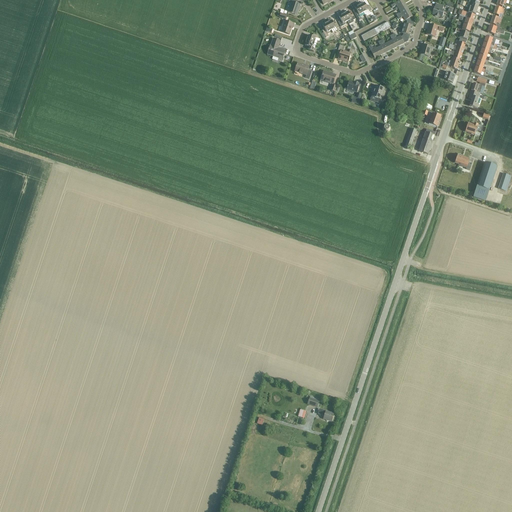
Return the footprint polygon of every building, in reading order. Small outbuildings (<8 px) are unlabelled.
[(299,9),(301,5),(297,4),(298,0),(297,0),(288,0),(289,1),(292,2),(289,13),(297,15),(299,9)] [(398,10),(405,6),(402,0),(401,0),(391,6),(392,8),(395,7),(394,6),(396,6),(398,10)] [(359,6),(363,13),(364,15),(372,11),(369,6),(366,7),(364,3),(359,6)] [(478,6),(468,3),(468,5),(470,6),(468,12),(475,15),(478,6)] [(435,16),(435,17),(439,18),(439,17),(442,18),(444,11),(442,10),(443,7),(436,4),(435,8),(434,8),(432,15),(435,16)] [(363,13),(359,6),(355,8),(357,12),(354,13),(359,21),(361,20),(359,15),(363,13)] [(405,6),(398,10),(400,14),(399,14),(396,15),(397,18),(408,11),(405,6)] [(496,7),(494,15),(499,16),(498,18),(501,19),(502,15),(504,10),(496,7)] [(408,11),(397,18),(398,20),(401,18),(402,17),(405,21),(412,17),(408,11)] [(348,12),(343,15),(347,22),(349,25),(354,23),(353,21),(355,20),(353,14),(350,16),(348,12)] [(460,15),(459,16),(473,21),(475,16),(468,13),(466,13),(465,16),(463,15),(463,16),(460,15)] [(347,22),(343,15),(339,17),(341,21),(338,22),(341,27),(346,25),(345,23),(347,22)] [(471,27),(473,21),(459,16),(458,20),(462,21),(465,21),(464,24),(471,27)] [(499,24),(501,19),(498,18),(493,16),(490,24),(496,26),(497,23),(499,24)] [(414,21),(412,17),(405,21),(406,23),(406,25),(412,27),(414,21)] [(293,28),(294,24),(285,21),(281,32),(289,35),(292,27),(293,28)] [(327,23),(331,30),(332,33),(337,31),(337,32),(340,30),(336,23),(334,25),(332,21),(327,23)] [(471,27),(464,24),(457,22),(456,25),(460,26),(463,27),(462,30),(469,32),(471,27)] [(331,30),(327,23),(322,26),(324,30),(322,31),(326,38),(328,37),(327,35),(329,34),(328,32),(331,30)] [(429,28),(426,35),(435,38),(438,27),(429,24),(428,28),(429,28)] [(494,35),(495,32),(503,34),(504,31),(490,26),(487,33),(494,35)] [(467,40),(469,33),(455,29),(453,33),(456,34),(456,32),(461,33),(459,38),(467,40)] [(306,41),(314,43),(315,40),(319,42),(320,40),(318,39),(319,36),(313,34),(312,37),(308,36),(306,41)] [(404,44),(401,37),(400,37),(396,39),(395,37),(396,37),(395,34),(392,35),(398,47),(404,44)] [(402,37),(401,37),(404,44),(408,42),(409,36),(410,36),(403,34),(402,37)] [(398,47),(392,35),(390,36),(391,39),(392,39),(392,40),(388,42),(392,50),(398,47)] [(486,37),(484,43),(490,45),(493,46),(496,47),(497,46),(497,45),(494,44),(495,40),(496,40),(486,37)] [(282,59),(285,51),(278,48),(280,41),(273,39),(271,46),(270,45),(267,54),(282,59)] [(454,45),(453,46),(464,50),(465,44),(466,41),(460,39),(458,45),(455,44),(454,45)] [(392,50),(388,42),(384,45),(384,43),(383,40),(380,41),(386,53),(392,50)] [(314,43),(306,41),(305,46),(309,47),(308,50),(314,52),(316,45),(314,44),(314,43)] [(386,53),(380,41),(378,42),(380,45),(381,46),(377,48),(380,56),(386,53)] [(484,43),(482,49),(488,51),(492,52),(493,49),(495,50),(496,47),(493,46),(490,45),(484,43)] [(343,61),(346,52),(343,51),(345,47),(340,45),(337,52),(340,53),(338,59),(343,61)] [(423,45),(420,55),(429,57),(432,48),(423,45)] [(464,50),(453,46),(452,46),(450,45),(449,48),(453,49),(453,48),(456,49),(455,53),(462,55),(464,50)] [(371,46),(369,47),(374,59),(380,56),(377,48),(376,49),(373,50),(372,48),(371,46)] [(488,51),(482,49),(480,55),(486,58),(489,58),(492,59),(494,60),(493,60),(500,62),(501,59),(494,57),(487,55),(488,51)] [(349,53),(346,52),(343,61),(348,63),(350,56),(353,57),(355,52),(350,50),(349,53)] [(462,55),(455,53),(448,51),(447,54),(454,56),(453,58),(460,61),(462,55)] [(486,58),(480,55),(478,61),(484,64),(486,58)] [(447,66),(447,67),(457,70),(460,61),(453,58),(452,58),(449,67),(447,66)] [(478,61),(476,67),(482,69),(484,64),(478,61)] [(309,79),(312,71),(308,70),(309,67),(297,63),(294,71),(306,75),(305,78),(309,79)] [(476,67),(474,73),(480,75),(482,72),(487,74),(492,76),(493,73),(490,72),(489,72),(485,70),(482,69),(476,67)] [(333,84),(335,76),(323,72),(320,80),(333,84)] [(446,72),(443,80),(447,82),(448,82),(453,83),(455,75),(446,72)] [(473,84),(471,91),(479,94),(482,95),(484,89),(484,88),(486,81),(478,78),(476,82),(479,83),(478,86),(473,84)] [(353,83),(349,82),(346,89),(357,93),(359,85),(359,84),(353,82),(353,83)] [(381,100),(384,89),(375,86),(371,97),(376,98),(375,102),(379,103),(380,100),(381,100)] [(479,94),(471,91),(468,99),(472,100),(469,107),(477,109),(478,105),(477,104),(478,99),(479,94)] [(437,127),(441,117),(432,114),(431,117),(430,117),(429,120),(430,120),(429,124),(437,127)] [(481,133),(483,127),(474,124),(473,125),(468,124),(465,132),(475,135),(476,131),(481,133)] [(386,125),(385,125),(385,126),(384,126),(383,127),(383,128),(382,128),(382,129),(382,130),(383,130),(383,131),(383,132),(384,132),(385,133),(386,133),(387,133),(388,133),(389,133),(389,132),(390,132),(390,131),(390,130),(391,130),(391,129),(390,129),(390,128),(390,127),(389,126),(388,126),(388,125),(387,125),(386,125)] [(411,147),(417,131),(411,129),(405,145),(411,147)] [(434,136),(435,133),(426,130),(425,133),(419,152),(428,155),(434,136)] [(455,160),(455,161),(455,162),(455,164),(459,165),(458,166),(466,169),(466,170),(470,171),(471,166),(468,165),(468,164),(472,165),(473,159),(470,158),(470,159),(461,157),(461,155),(459,155),(458,155),(457,159),(455,160)] [(485,163),(477,187),(473,198),(486,202),(497,167),(485,163)] [(503,174),(498,189),(506,192),(511,177),(503,174)] [(317,408),(318,402),(310,399),(308,405),(317,408)] [(331,422),(334,414),(326,412),(326,411),(319,409),(318,414),(324,416),(323,419),(331,422)]
